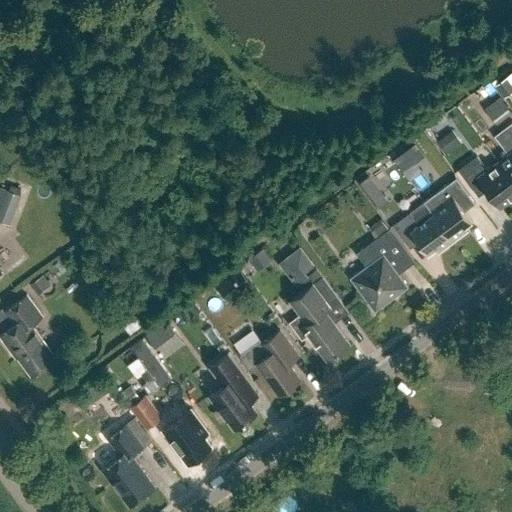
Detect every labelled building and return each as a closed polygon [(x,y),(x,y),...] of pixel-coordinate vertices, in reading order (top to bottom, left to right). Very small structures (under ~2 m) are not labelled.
[(511,70),(497,82),(506,95),(511,90),(511,70)] [(511,109),(502,95),(486,106),(498,122),(511,111),(511,109)] [(509,155),(499,162),(511,179),(511,123),(495,136),(509,155)] [(445,154),(456,146),(447,134),(436,142),(445,154)] [(511,197),(511,179),(499,162),(489,170),(478,155),(459,170),(479,196),(488,190),(500,206),(511,197)] [(400,168),(408,177),(416,171),(408,161),(400,168)] [(465,227),(472,221),(465,211),(476,203),(457,177),(424,201),(453,241),(458,238),(458,237),(467,230),(465,227)] [(371,200),(380,194),(372,183),(364,189),(371,200)] [(0,203),(0,204),(15,209),(20,195),(18,194),(20,188),(10,184),(8,190),(0,186),(0,203)] [(448,245),(453,241),(424,201),(410,211),(411,212),(393,226),(410,249),(419,242),(428,254),(435,248),(438,252),(448,245)] [(376,238),(390,228),(383,218),(369,228),(376,238)] [(415,261),(390,228),(376,238),(357,253),(366,265),(350,277),(375,311),(409,286),(399,273),(415,261)] [(348,343),(325,311),(339,300),(322,276),(316,269),(307,276),(305,273),(315,266),(300,246),(278,263),(297,287),(299,285),(303,290),(289,301),(299,313),(289,321),(301,338),(308,333),(327,358),(348,343)] [(255,268),(269,257),(262,248),(248,259),(255,268)] [(223,296),(248,278),(239,266),(214,284),(223,296)] [(38,294),(50,285),(42,274),(30,284),(38,294)] [(105,298),(114,291),(106,280),(96,287),(105,298)] [(14,323),(0,333),(0,335),(11,351),(13,349),(32,375),(56,357),(32,325),(43,316),(27,294),(5,311),(14,323)] [(137,329),(150,319),(142,308),(129,318),(137,329)] [(130,334),(137,329),(129,318),(122,323),(130,334)] [(156,345),(176,331),(168,321),(167,320),(148,334),(149,336),(156,345)] [(251,368),(258,364),(280,394),(301,379),(285,357),(295,350),(281,330),(265,342),(262,339),(241,354),(251,368)] [(224,385),(210,395),(235,428),(257,412),(249,401),(259,394),(228,354),(210,367),(224,385)] [(129,372),(135,368),(127,357),(121,361),(124,366),(129,372)] [(123,377),(129,372),(124,366),(118,370),(123,377)] [(181,411),(193,403),(186,392),(173,400),(181,411)] [(146,393),(130,406),(147,428),(163,416),(146,393)] [(188,462),(210,446),(186,413),(164,430),(188,462)] [(130,506),(155,488),(132,456),(143,447),(126,424),(108,438),(121,455),(102,469),(130,506)]
